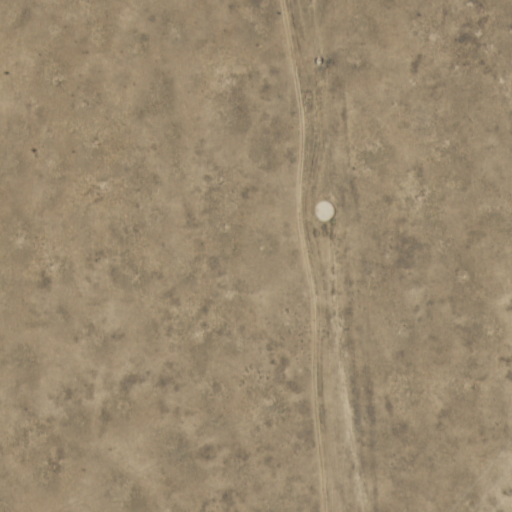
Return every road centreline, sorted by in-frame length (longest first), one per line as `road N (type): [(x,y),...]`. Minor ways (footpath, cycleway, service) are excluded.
road 1 (residential): [(239,511),(239,451),(219,362),(209,0)]
road 2 (track): [(329,511),(289,0)]
